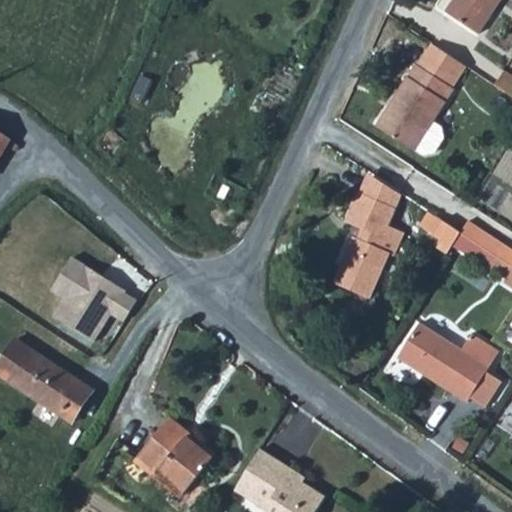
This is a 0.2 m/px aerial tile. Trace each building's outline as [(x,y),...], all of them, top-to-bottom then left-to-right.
[(451,0),(448,5),(462,15),(482,28),(501,0),(451,0)] [(467,64),(433,42),(420,62),(417,60),(405,79),(377,122),(414,147),(415,146),(423,151),(433,149),(442,134),(440,124),(432,119),(453,87),(453,83),(458,76),(467,64)] [(500,86),(511,94),(511,77),(507,75),(500,86)] [(0,155),(11,136),(0,128),(0,155)] [(406,193),(371,170),(362,189),(400,206),(406,193)] [(400,206),(362,189),(348,217),(369,226),(365,236),(355,231),(339,266),(334,279),(373,296),(384,267),(391,250),(398,253),(408,229),(392,222),(400,206)] [(511,243),(505,239),(496,251),(511,261),(511,243)] [(511,261),(496,251),(490,261),(511,275),(508,279),(511,282),(511,261)] [(73,257),(54,289),(66,296),(54,317),(94,341),(109,316),(123,325),(140,297),(73,257)] [(408,346),(400,356),(417,368),(440,382),(467,400),(472,395),(486,404),(503,379),(489,370),(488,368),(490,366),(501,351),(474,332),(463,347),(423,321),(408,346)] [(15,337),(0,359),(0,367),(21,381),(60,408),(73,417),(92,387),(62,367),(15,337)] [(178,429),(179,424),(165,414),(160,422),(137,456),(162,473),(186,488),(210,451),(191,437),(178,429)] [(213,447),(179,424),(178,429),(191,437),(210,451),(213,447)] [(237,478),(283,511),(311,511),(326,490),(290,465),(293,460),(261,439),(237,478)]
